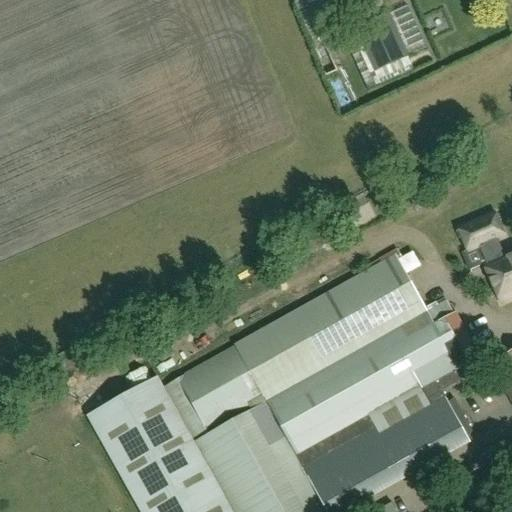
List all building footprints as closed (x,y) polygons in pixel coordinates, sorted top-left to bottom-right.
[(332,26),(364,12),(358,0),(325,0),(321,2),(332,26)] [(374,72),(408,57),(388,14),(355,30),(363,47),(374,72)] [(339,52),(329,56),(351,113),(361,110),(339,52)] [(502,237),(493,214),(457,230),(467,252),(468,254),(479,249),(485,262),(483,263),(484,266),(501,304),(511,298),(511,251),(502,256),(496,239),(502,237)] [(397,250),(380,260),(381,263),(355,278),(165,389),(234,511),(343,511),(360,503),(356,496),(367,490),(371,496),(470,441),(443,392),(438,385),(460,373),(457,368),(461,366),(478,357),(454,313),(453,312),(432,323),(426,313),(404,273),(403,270),(401,267),(405,265),(397,250)] [(511,379),(511,352),(501,359),(511,379)] [(232,511),(158,378),(87,417),(139,511),(232,511)]
